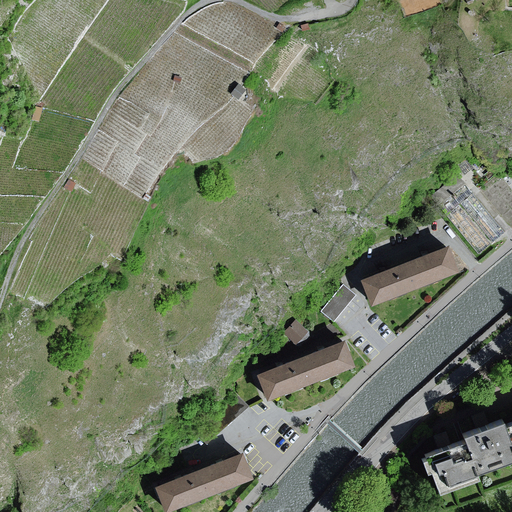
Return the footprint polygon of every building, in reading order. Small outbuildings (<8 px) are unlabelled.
[(285,27),(280,23),(277,28),(282,31),(285,27)] [(245,90),(239,85),(231,93),(238,99),(245,90)] [(493,240),(503,231),(464,184),(457,175),(431,196),(478,253),(489,244),(457,204),(461,201),(493,240)] [(71,190),(75,183),(70,180),(65,187),(71,190)] [(364,281),(373,305),(459,272),(449,248),(364,281)] [(321,313),(333,323),(357,295),(344,285),(321,313)] [(284,332),(296,344),(308,332),(296,320),(284,332)] [(259,376),(268,400),(355,367),(345,343),(259,376)] [(194,433),(206,446),(249,408),(237,395),(194,433)] [(472,440),(433,453),(434,456),(428,458),(433,471),(437,470),(444,490),(485,476),(483,470),(511,459),(511,422),(511,423),(510,418),(470,432),(472,440)] [(157,487),(167,511),(253,479),(244,454),(157,487)]
